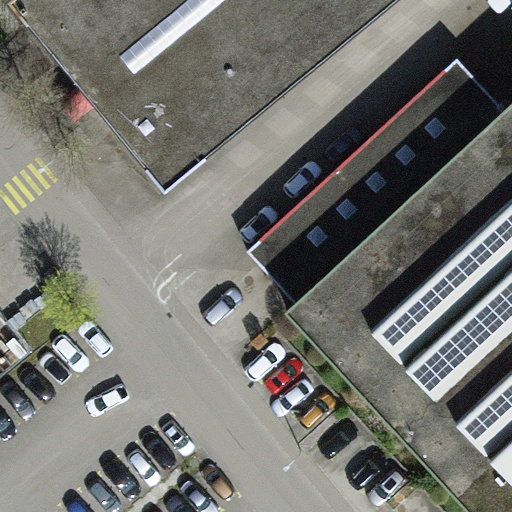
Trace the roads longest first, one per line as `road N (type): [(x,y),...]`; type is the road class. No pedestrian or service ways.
road 1 (residential): [(302,511),(0,148)]
road 2 (unknown): [(172,351),(0,484)]
